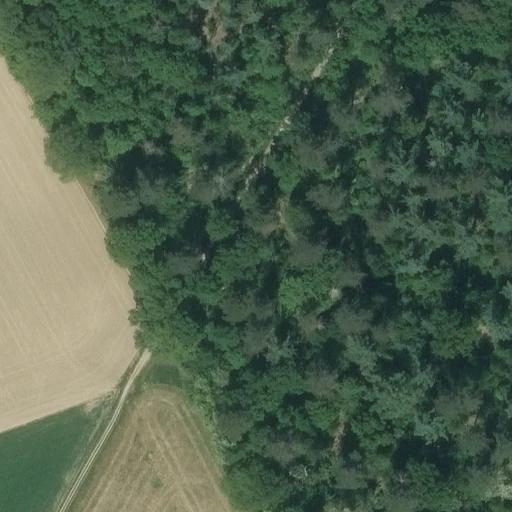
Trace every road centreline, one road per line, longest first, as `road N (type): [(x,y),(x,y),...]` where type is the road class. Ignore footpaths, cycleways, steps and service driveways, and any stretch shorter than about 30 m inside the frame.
road 1 (track): [(260,167),(61,511)]
road 2 (track): [(260,167),(445,511)]
road 3 (track): [(286,122),(511,52)]
road 4 (track): [(356,0),(260,167)]
